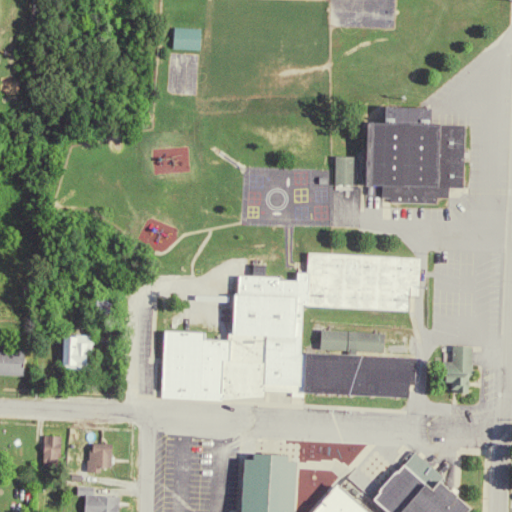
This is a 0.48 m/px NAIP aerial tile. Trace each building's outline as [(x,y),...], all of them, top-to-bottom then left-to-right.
[(170,24),(169,44),(196,46),(197,25),(170,24)] [(365,116),(364,179),(378,179),(378,204),(435,205),(435,196),(445,196),(445,184),(460,184),(461,120),(438,120),(438,117),(427,117),(427,102),(382,101),(382,117),(365,116)] [(333,152),(332,183),(350,184),(351,153),(333,152)] [(162,327),(159,393),(219,396),(261,393),(262,388),(288,388),(288,393),(302,394),(302,388),(403,395),(404,380),(411,380),(413,352),(381,351),(382,330),(319,326),(317,349),(295,347),(297,300),(404,305),(405,292),(414,292),(415,256),(305,250),(304,269),(296,268),(295,278),(274,277),(274,273),(262,272),(262,263),(253,263),(253,271),(238,271),(237,285),(233,285),(231,328),(225,328),(225,336),(202,335),(202,328),(162,327)] [(62,332),(60,367),(90,368),(91,333),(62,332)] [(449,340),(449,358),(440,358),(439,369),(442,369),(441,377),(447,377),(447,389),(464,389),(465,375),(468,375),(469,341),(449,340)] [(0,345),(0,371),(20,371),(20,346),(0,345)] [(41,433),(41,462),(61,462),(61,433),(41,433)] [(90,441),(90,446),(87,446),(87,456),(85,456),(85,469),(100,469),(100,466),(109,466),(109,441),(90,441)] [(241,453),(237,511),(289,511),(292,457),(284,457),(285,448),(250,446),(250,454),(241,453)] [(310,511),(307,509),(334,479),(370,511),(395,511),(375,494),(412,453),(466,502),(457,511),(451,506),(445,511),(310,511)] [(83,492),(83,511),(116,511),(116,492),(83,492)]
